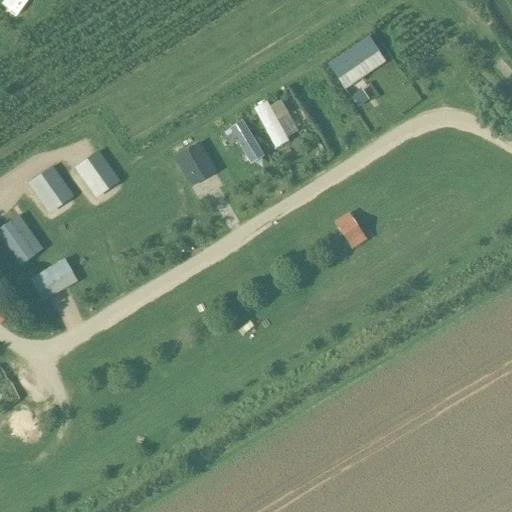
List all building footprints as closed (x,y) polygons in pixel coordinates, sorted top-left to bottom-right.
[(368,39),(329,66),(338,79),(378,53),(368,39)] [(293,90),(298,101),(326,89),(321,77),(293,90)] [(272,147),(299,134),(282,98),(270,104),(268,100),(253,107),(272,147)] [(251,163),(264,155),(242,120),(229,128),(232,132),(223,137),(229,146),(237,141),(251,163)] [(173,158),(190,187),(215,172),(197,143),(173,158)] [(76,167),(92,190),(113,175),(97,152),(76,167)] [(66,191),(50,168),(29,182),(45,205),(66,191)] [(331,222),(351,251),(367,240),(348,211),(331,222)] [(0,237),(20,265),(33,256),(8,222),(0,227),(0,237)] [(62,260),(29,280),(36,293),(70,273),(62,260)]
